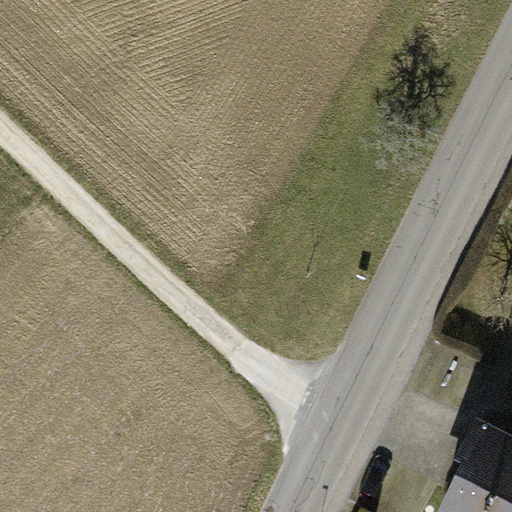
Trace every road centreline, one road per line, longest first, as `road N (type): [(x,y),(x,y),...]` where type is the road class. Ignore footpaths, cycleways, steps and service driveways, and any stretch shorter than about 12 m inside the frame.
road 1 (tertiary): [(299,511),(511,97)]
road 2 (track): [(0,119),(336,437)]
